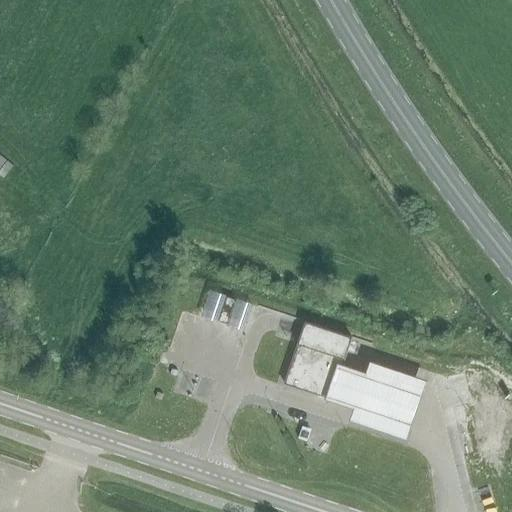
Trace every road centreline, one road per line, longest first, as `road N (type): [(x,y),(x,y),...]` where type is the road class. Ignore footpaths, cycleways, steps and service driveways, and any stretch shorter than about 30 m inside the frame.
road 1 (primary): [(511,263),(428,152),(331,0)]
road 2 (secondary): [(324,511),(79,429)]
